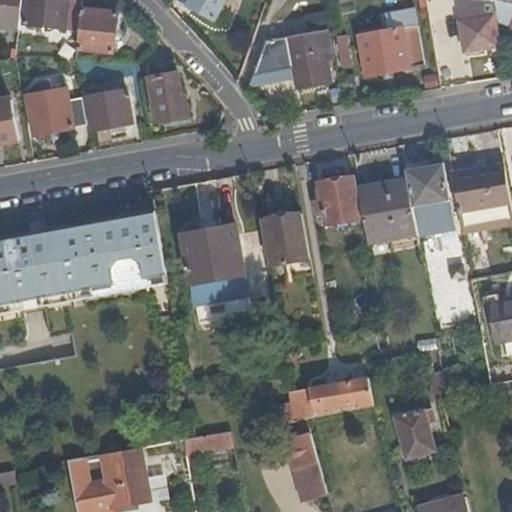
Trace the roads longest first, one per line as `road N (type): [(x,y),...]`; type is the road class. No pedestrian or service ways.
road 1 (residential): [(254,149),(511,105)]
road 2 (residential): [(0,195),(254,149)]
road 3 (residential): [(141,0),(190,40),(234,97),(254,149)]
